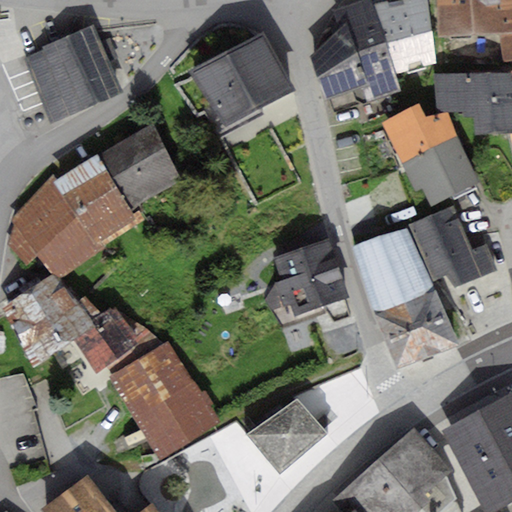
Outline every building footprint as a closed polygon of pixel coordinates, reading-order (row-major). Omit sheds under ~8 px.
[(416,0),(372,10),(394,80),(438,66),(422,0),(416,0)] [(497,0),(437,0),(440,41),(500,37),(497,0)] [(511,0),(501,0),(509,65),(511,64),(511,0)] [(347,18),(312,60),(328,108),(357,96),(360,109),(399,99),(394,80),(372,10),(347,18)] [(92,27),(27,56),(55,121),(121,92),(92,27)] [(263,42),(196,77),(226,133),(293,99),(263,42)] [(511,81),(511,80),(437,80),(436,117),(466,116),(473,125),(475,138),(511,136),(511,81)] [(420,108),(382,127),(401,170),(458,143),(446,122),(428,125),(420,108)] [(150,130),(101,157),(133,213),(182,186),(150,130)] [(458,143),(401,170),(423,215),(478,188),(458,143)] [(55,173),(11,220),(14,225),(8,244),(26,266),(38,256),(59,279),(136,229),(97,156),(58,178),(55,173)] [(457,212),(412,231),(436,289),(452,283),(455,292),(496,275),(485,251),(475,255),(457,212)] [(408,229),(357,249),(403,367),(454,347),(408,229)] [(327,246),(270,262),(287,320),(344,304),(327,246)] [(53,279),(0,314),(36,368),(89,333),(53,279)] [(120,315),(72,346),(97,385),(154,349),(141,328),(132,334),(120,315)] [(171,347),(112,383),(160,460),(219,424),(171,347)] [(511,399),(444,435),(483,511),(495,511),(511,503),(511,399)] [(297,403),(249,445),(283,483),(331,442),(297,403)] [(363,481),(348,495),(361,511),(462,511),(465,510),(450,473),(415,434),(363,481)] [(114,511),(91,480),(45,511),(153,511),(152,510),(149,511),(114,511)]
